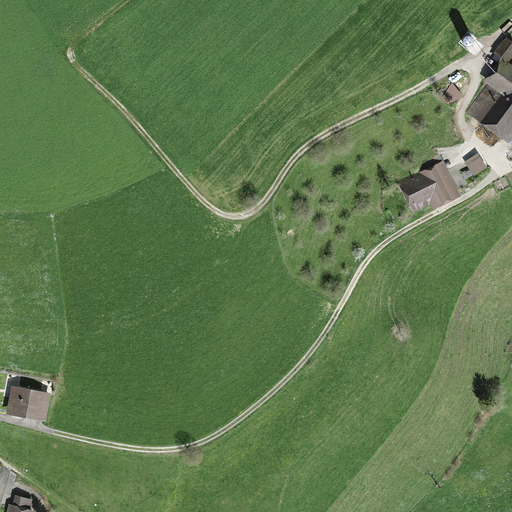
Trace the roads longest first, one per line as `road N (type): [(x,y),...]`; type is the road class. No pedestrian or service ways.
road 1 (track): [(481,51),(309,142),(264,204),(237,217),(209,206),(66,59)]
road 2 (track): [(48,429),(147,450),(211,437),(294,371),(365,262),(398,231)]
